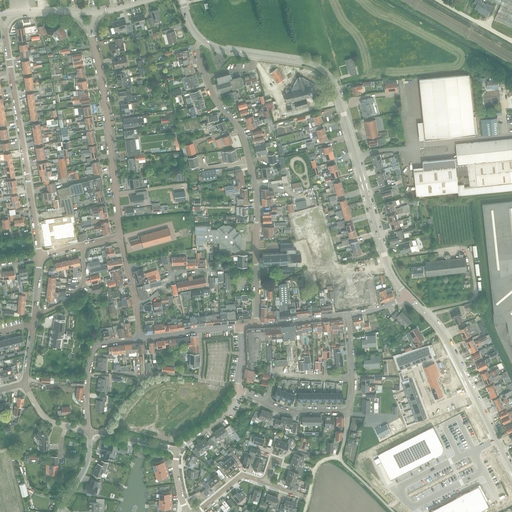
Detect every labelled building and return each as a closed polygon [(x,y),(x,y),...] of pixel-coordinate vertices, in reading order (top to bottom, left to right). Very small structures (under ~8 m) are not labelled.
[(486,5),(479,1),(479,0),(475,0),(474,3),(477,5),(475,8),(479,10),(479,11),(481,12),(487,16),(492,7),(487,4),(486,5)] [(511,0),(491,0),(501,5),(494,19),(511,27),(511,0)] [(153,11),(150,12),(151,18),(148,18),(151,26),(154,25),(153,23),(161,20),(159,15),(160,15),(158,10),(153,11)] [(135,25),(145,22),(143,14),(136,16),(133,17),(135,25)] [(132,33),(132,30),(130,24),(126,25),(124,19),(112,23),(114,31),(127,28),(128,32),(129,35),(132,34),(133,35),(135,34),(135,32),(132,33)] [(17,28),(16,29),(17,35),(31,32),(37,31),(35,25),(30,26),(24,27),(23,28),(23,25),(22,25),(21,23),(17,24),(18,26),(16,26),(17,28)] [(59,39),(66,34),(63,30),(64,30),(61,26),(54,32),(53,34),(55,37),(57,36),(59,39)] [(170,29),(162,31),(163,35),(166,34),(169,44),(177,42),(175,35),(174,31),(171,32),(170,29)] [(26,40),(25,36),(32,35),(31,32),(17,35),(18,41),(26,40)] [(112,53),(124,51),(122,38),(115,39),(116,44),(110,45),(112,53)] [(178,60),(190,57),(188,50),(183,51),(176,53),(178,60)] [(70,68),(83,65),(81,53),(68,55),(69,61),(73,61),(73,65),(69,65),(70,68)] [(122,64),(127,63),(125,56),(118,58),(119,60),(113,62),(115,68),(122,67),(122,64)] [(180,67),(184,66),(192,64),(190,57),(178,60),(180,67)] [(356,71),(352,58),(345,60),(348,71),(349,70),(350,73),(356,71)] [(36,65),(22,67),(23,73),(31,72),(30,69),(37,68),(42,67),(41,64),(36,65)] [(184,66),(180,67),(182,73),(184,73),(185,76),(195,73),(192,64),(184,66)] [(74,77),(85,76),(84,67),(76,68),(77,74),(68,76),(67,74),(63,75),(63,80),(68,79),(74,78),(74,77)] [(294,68),(269,76),(274,94),(299,87),(294,68)] [(126,78),(126,75),(128,74),(127,69),(121,70),(121,73),(116,74),(117,80),(126,78)] [(187,77),(183,78),(184,82),(188,80),(190,87),(192,87),(198,85),(195,74),(192,75),(187,77)] [(217,78),(218,83),(230,79),(232,89),(237,88),(237,89),(238,88),(238,87),(243,86),(240,76),(232,79),(230,74),(217,78)] [(475,134),(469,74),(419,79),(425,139),(475,134)] [(253,90),(254,90),(249,75),(244,77),(246,85),(249,84),(250,88),(251,91),(253,90)] [(35,77),(24,79),(25,86),(36,84),(35,77)] [(76,85),(75,85),(76,89),(87,87),(86,80),(83,81),(83,77),(75,78),(76,85)] [(132,86),(131,81),(130,77),(126,78),(117,80),(118,85),(123,84),(124,87),(132,86)] [(497,79),(494,80),(493,78),(489,78),(490,80),(486,81),(487,89),(494,88),(494,89),(498,88),(497,79)] [(219,93),(232,89),(230,79),(218,83),(216,83),(219,93)] [(386,83),(386,92),(397,91),(397,82),(386,83)] [(36,84),(25,86),(26,92),(37,91),(36,84)] [(363,90),(362,85),(352,87),(352,91),(353,91),(354,94),(361,93),(360,91),(363,90)] [(126,103),(138,102),(140,101),(139,95),(131,96),(130,88),(126,89),(126,92),(119,93),(120,98),(125,97),(126,103)] [(88,91),(85,92),(84,89),(76,90),(76,91),(76,96),(73,96),(74,100),(72,100),(89,98),(88,91)] [(317,89),(292,96),(296,110),(308,106),(321,103),(317,89)] [(237,96),(239,95),(238,92),(236,93),(235,90),(226,93),(227,97),(230,96),(231,100),(238,98),(237,96)] [(37,91),(26,92),(27,99),(38,97),(37,91)] [(202,97),(200,98),(198,91),(191,93),(193,100),(194,100),(197,109),(204,107),(202,97)] [(38,97),(27,99),(28,105),(39,104),(38,97)] [(371,105),(371,103),(374,102),(373,98),(371,98),(360,101),(361,105),(362,105),(365,117),(370,116),(369,113),(372,112),(372,114),(376,113),(373,104),(371,105)] [(272,101),(264,103),(265,106),(265,107),(270,106),(268,107),(269,109),(271,109),(274,108),(272,101)] [(251,103),(247,105),(246,102),(238,104),(239,110),(252,106),(255,106),(254,104),(251,104),(251,103)] [(39,104),(28,105),(29,112),(40,110),(39,104)] [(122,116),(133,114),(133,112),(132,109),(129,110),(128,104),(121,105),(122,116)] [(78,108),(79,117),(91,115),(90,106),(78,108)] [(193,106),(187,108),(189,112),(191,118),(196,116),(193,106)] [(253,110),(253,109),(252,106),(239,110),(241,116),(255,112),(254,109),(253,110)] [(40,110),(29,112),(30,119),(41,117),(40,110)] [(219,123),(218,120),(217,114),(207,117),(209,122),(207,122),(206,124),(206,125),(206,126),(206,127),(207,128),(207,129),(208,130),(209,130),(209,131),(210,131),(211,131),(216,130),(218,130),(219,132),(222,131),(227,129),(223,121),(219,123)] [(246,124),(259,120),(258,117),(254,119),(253,115),(245,118),(246,124)] [(320,115),(308,118),(309,122),(310,121),(311,125),(312,127),(320,125),(320,122),(322,122),(320,115)] [(79,125),(93,122),(92,116),(84,118),(84,121),(79,121),(80,124),(79,124),(79,125)] [(137,127),(144,126),(143,116),(123,118),(124,127),(137,126),(137,127)] [(32,129),(46,127),(58,125),(57,119),(51,120),(51,124),(46,124),(46,125),(43,125),(43,126),(39,126),(39,123),(31,124),(32,129)] [(259,120),(246,124),(248,129),(256,127),(255,124),(260,122),(259,120)] [(368,138),(378,136),(375,120),(365,122),(368,138)] [(310,129),(305,130),(306,133),(312,132),(313,135),(314,137),(325,134),(323,128),(319,129),(319,126),(310,129)] [(125,138),(140,136),(140,133),(134,133),(133,129),(124,130),(125,138)] [(263,137),(265,136),(264,133),(263,134),(262,129),(252,131),(254,143),(264,141),(263,137)] [(78,139),(79,139),(95,137),(94,131),(86,132),(87,135),(82,136),(82,137),(78,138),(78,139)] [(222,147),(232,142),(229,134),(219,139),(222,147)] [(325,134),(314,137),(314,139),(317,139),(317,138),(318,137),(320,142),(327,140),(325,134)] [(134,155),(141,154),(140,148),(136,149),(135,138),(125,139),(127,152),(128,152),(128,155),(134,155)] [(378,145),(379,145),(379,146),(381,146),(381,145),(385,144),(384,140),(383,141),(382,138),(368,140),(369,146),(378,145)] [(470,187),(470,194),(511,189),(511,138),(465,143),(468,175),(470,187)] [(71,148),(70,140),(62,142),(63,146),(63,149),(71,148)] [(260,143),(255,145),(255,146),(257,155),(262,154),(263,155),(267,154),(266,153),(265,147),(270,146),(270,142),(264,143),(262,143),(262,145),(260,145),(260,143)] [(193,143),(184,145),(187,156),(196,153),(193,143)] [(457,176),(468,175),(465,143),(456,144),(457,155),(450,159),(423,162),(423,170),(414,171),(416,196),(458,192),(459,195),(470,194),(470,187),(464,187),(464,184),(458,185),(457,176)] [(82,153),(97,151),(96,145),(88,146),(89,149),(81,151),(82,153)] [(323,148),(318,149),(319,152),(320,155),(332,151),(330,145),(323,148)] [(225,155),(223,156),(223,162),(236,160),(235,150),(224,151),(225,155)] [(96,160),(96,157),(98,157),(97,151),(82,153),(82,156),(85,156),(90,155),(90,158),(86,158),(87,162),(96,160)] [(332,151),(320,155),(317,156),(318,158),(324,156),(323,155),(325,155),(326,160),(334,158),(332,151)] [(139,164),(138,160),(145,159),(144,154),(141,154),(134,155),(135,158),(128,159),(129,169),(133,168),(133,172),(140,171),(139,167),(141,167),(141,166),(141,165),(140,164),(139,164)] [(278,155),(275,155),(275,154),(268,155),(269,163),(274,163),(274,164),(279,163),(278,155)] [(373,162),(381,160),(380,154),(371,157),(373,162)] [(58,161),(59,166),(60,172),(61,178),(66,177),(67,177),(67,175),(66,171),(65,165),(64,157),(58,158),(58,159),(58,161)] [(196,158),(188,160),(189,168),(198,167),(196,158)] [(381,160),(373,162),(375,168),(383,166),(381,160)] [(84,171),(100,166),(99,161),(91,163),(92,165),(86,167),(86,170),(84,170),(84,171)] [(326,173),(337,170),(336,164),(328,166),(329,171),(328,171),(327,170),(325,170),(326,173)] [(269,167),(261,168),(263,179),(269,178),(272,177),(272,173),(270,173),(269,167)] [(215,169),(201,172),(202,181),(217,179),(215,169)] [(337,170),(326,173),(327,175),(329,174),(329,173),(330,173),(332,178),(339,176),(337,170)] [(390,174),(386,175),(385,172),(377,174),(378,180),(392,176),(391,176),(390,174)] [(51,173),(39,175),(40,181),(43,180),(43,184),(49,183),(48,177),(51,176),(51,173)] [(388,183),(387,180),(391,179),(393,178),(392,176),(378,180),(380,186),(388,183)] [(135,178),(129,179),(130,188),(132,188),(142,186),(141,177),(135,178)] [(236,179),(231,180),(232,186),(237,185),(237,188),(244,186),(244,184),(245,183),(243,177),(236,179)] [(90,190),(103,187),(101,178),(88,181),(90,190)] [(71,195),(90,190),(88,181),(81,182),(69,185),(69,186),(57,189),(60,199),(59,199),(60,207),(65,206),(68,216),(74,215),(71,197),(72,196),(71,195)] [(330,188),(328,188),(329,191),(342,187),(340,181),(336,182),(329,184),(330,188)] [(301,182),(292,183),(293,191),(302,190),(301,182)] [(54,199),(53,195),(56,195),(54,183),(46,184),(47,192),(42,193),(43,196),(44,200),(54,199)] [(397,187),(397,185),(397,184),(391,186),(392,189),(382,192),(383,198),(392,195),(392,192),(395,191),(394,188),(397,187)] [(327,194),(331,193),(334,192),(334,191),(335,191),(337,196),(344,194),(342,187),(329,191),(326,192),(327,194)] [(247,204),(247,189),(241,189),(241,194),(242,194),(242,197),(237,197),(237,204),(247,204)] [(94,192),(88,193),(90,199),(99,196),(103,195),(102,190),(94,192)] [(261,199),(272,198),(273,198),(273,191),(269,191),(269,190),(261,190),(261,199)] [(136,195),(131,196),(132,204),(144,202),(143,199),(147,198),(146,191),(138,192),(138,195),(136,195)] [(184,191),(174,192),(175,201),(186,200),(184,191)] [(336,209),(347,205),(346,199),(339,201),(341,205),(335,206),(336,209)] [(306,200),(296,202),(297,209),(307,206),(306,200)] [(395,209),(394,205),(396,204),(395,200),(389,202),(389,204),(385,205),(387,211),(395,209)] [(511,201),(482,204),(494,315),(502,314),(507,320),(509,333),(511,340),(511,201)] [(105,205),(93,208),(94,214),(107,211),(105,205)] [(338,215),(349,212),(347,205),(336,209),(341,207),(342,210),(335,212),(336,216),(338,215)] [(234,215),(247,215),(247,206),(240,206),(240,211),(233,211),(233,215),(234,215)] [(24,217),(20,217),(19,214),(10,215),(10,221),(14,220),(15,225),(19,224),(19,226),(24,225),(23,219),(24,219),(24,217)] [(390,222),(397,220),(397,218),(398,218),(397,214),(389,217),(390,222)] [(407,224),(403,225),(403,223),(402,223),(401,219),(397,220),(390,222),(392,229),(400,226),(401,226),(402,229),(408,227),(407,224)] [(97,229),(109,227),(108,221),(101,222),(101,225),(95,226),(96,230),(97,229)] [(46,224),(41,225),(43,236),(50,235),(50,233),(48,224),(48,223),(46,224)] [(73,223),(65,224),(67,238),(74,237),(73,230),(74,230),(73,223)] [(343,233),(355,230),(353,223),(345,226),(347,231),(345,231),(345,230),(342,231),(343,233)] [(65,224),(59,225),(61,239),(67,238),(65,224)] [(59,225),(53,226),(53,232),(54,234),(54,236),(55,240),(61,239),(59,225)] [(242,246),(242,237),(241,237),(241,235),(238,232),(236,232),(236,230),(232,226),(230,226),(230,225),(221,225),(221,226),(219,226),(216,229),(211,229),(211,226),(195,226),(195,234),(196,234),(195,245),(203,245),(203,242),(214,242),(214,240),(219,240),(219,248),(227,248),(227,250),(233,250),(235,251),(237,251),(241,248),(241,246),(242,246)] [(178,228),(179,237),(191,235),(190,226),(178,228)] [(273,236),(273,231),(277,231),(277,227),(263,227),(263,236),(273,236)] [(399,242),(398,239),(404,237),(403,233),(413,231),(412,227),(402,230),(396,231),(397,236),(390,237),(391,243),(399,242)] [(143,247),(171,239),(168,228),(138,236),(138,239),(130,241),(131,248),(143,245),(143,247)] [(355,230),(343,233),(343,235),(346,235),(346,233),(347,233),(349,238),(356,236),(355,230)] [(50,235),(43,236),(45,247),(52,246),(50,237),(50,235)] [(399,245),(401,252),(411,250),(411,252),(416,251),(414,246),(417,245),(415,239),(412,240),(404,242),(405,244),(399,245)] [(353,249),(360,247),(358,241),(350,244),(351,247),(348,248),(349,251),(353,249)] [(258,259),(259,259),(259,261),(258,261),(258,262),(259,262),(262,262),(263,262),(263,265),(268,265),(272,265),(273,265),(277,265),(278,265),(282,264),(287,264),(287,267),(281,267),(281,268),(282,268),(283,273),(282,273),(282,274),(295,273),(294,267),(297,267),(297,263),(301,262),(301,253),(297,254),(297,249),(294,249),(293,243),(280,244),(281,244),(282,250),(281,250),(286,250),(286,253),(282,253),(281,253),(277,253),(272,254),(272,253),(272,254),(268,254),(267,254),(263,254),(262,254),(262,257),(262,258),(259,258),(259,257),(259,258),(258,258),(258,259)] [(114,249),(111,249),(111,246),(105,247),(105,250),(102,251),(103,257),(115,254),(114,249)] [(360,247),(353,249),(353,252),(352,252),(353,256),(361,254),(360,247)] [(197,268),(206,267),(205,260),(199,260),(199,258),(200,258),(200,252),(196,253),(196,263),(197,263),(197,268)] [(166,255),(156,257),(157,264),(167,262),(166,255)] [(247,266),(247,255),(230,255),(230,257),(237,257),(237,266),(247,266)] [(186,256),(172,257),(172,260),(172,263),(172,265),(186,265),(186,268),(196,267),(195,262),(195,259),(186,259),(186,256)] [(464,272),(467,271),(466,257),(425,262),(426,266),(427,276),(464,272)] [(73,259),(77,277),(81,275),(80,270),(78,271),(77,266),(80,265),(78,258),(73,259)] [(77,277),(73,259),(67,261),(68,267),(72,267),(73,272),(72,272),(73,277),(77,276),(77,277)] [(106,261),(108,269),(114,268),(113,266),(122,264),(121,259),(106,261)] [(99,260),(88,263),(89,269),(100,266),(99,260)] [(61,275),(64,274),(61,262),(55,263),(57,270),(60,269),(61,275)] [(368,264),(356,265),(357,277),(369,276),(368,264)] [(108,270),(107,269),(107,265),(90,269),(91,274),(108,270)] [(413,277),(424,276),(427,276),(426,266),(423,266),(412,267),(413,277)] [(17,279),(18,285),(21,284),(21,281),(24,281),(23,274),(27,273),(26,268),(19,269),(19,274),(17,275),(17,279)] [(123,273),(121,268),(110,271),(111,276),(123,273)] [(140,270),(132,272),(136,284),(136,287),(139,286),(143,285),(144,285),(149,283),(149,282),(160,279),(158,273),(153,275),(152,272),(145,274),(143,269),(140,270)] [(346,271),(336,272),(337,280),(347,279),(346,271)] [(108,282),(124,278),(123,273),(111,276),(112,279),(111,280),(110,279),(107,280),(108,282)] [(178,290),(206,285),(205,277),(192,279),(191,275),(188,275),(189,280),(177,282),(178,290)] [(347,279),(337,280),(338,287),(348,286),(347,279)] [(161,280),(144,285),(145,290),(162,285),(161,280)] [(296,317),(295,309),(294,302),(292,302),(292,308),(289,309),(289,310),(287,310),(287,304),(288,304),(288,288),(291,288),(290,280),(286,281),(286,283),(280,284),(279,285),(279,290),(279,300),(280,319),(296,317)] [(139,286),(136,287),(140,300),(146,298),(148,297),(146,292),(145,293),(144,289),(143,285),(139,286)] [(348,286),(338,287),(338,295),(348,294),(348,286)] [(383,290),(382,287),(375,289),(378,297),(382,296),(384,301),(389,300),(386,289),(383,290)] [(386,289),(389,300),(394,298),(391,287),(386,289)] [(47,294),(46,301),(49,301),(49,303),(52,303),(53,301),(54,298),(57,298),(57,299),(63,300),(67,296),(65,296),(64,296),(47,294)] [(348,294),(338,295),(339,302),(349,301),(348,294)] [(126,297),(121,298),(123,307),(133,304),(131,297),(126,299),(126,297)] [(310,305),(310,304),(309,298),(306,299),(309,315),(320,313),(319,307),(313,307),(313,305),(310,305)] [(296,317),(309,315),(306,299),(307,305),(302,306),(302,308),(295,309),(296,317)] [(349,301),(339,302),(340,310),(350,309),(349,301)] [(155,314),(162,313),(160,302),(153,302),(155,314)] [(152,310),(152,309),(151,303),(147,304),(147,305),(143,305),(144,311),(152,310)] [(226,310),(227,323),(236,322),(234,304),(226,305),(226,307),(226,310)] [(249,321),(248,314),(251,314),(251,309),(248,310),(248,311),(246,311),(246,310),(242,310),(243,322),(249,321)] [(457,324),(462,321),(460,316),(462,314),(459,309),(450,313),(453,319),(454,318),(457,324)] [(406,327),(411,321),(402,312),(400,314),(397,311),(391,317),(394,319),(397,317),(406,327)] [(211,315),(208,315),(208,312),(204,313),(205,315),(206,325),(213,324),(212,314),(212,313),(211,314),(211,315)] [(213,324),(221,324),(221,317),(220,314),(212,314),(213,324)] [(197,326),(206,325),(205,315),(199,316),(195,316),(197,326)] [(56,320),(54,320),(50,346),(59,347),(61,338),(63,338),(65,321),(64,321),(65,317),(57,316),(56,320)] [(125,329),(126,336),(131,336),(129,316),(123,317),(124,322),(125,329)] [(366,329),(370,328),(369,322),(364,323),(363,316),(353,318),(355,324),(355,326),(359,325),(359,323),(360,322),(361,327),(365,326),(366,329)] [(169,331),(178,330),(177,324),(177,321),(177,319),(176,318),(171,319),(171,322),(168,322),(168,324),(169,330),(169,331)] [(339,330),(338,320),(329,321),(330,331),(331,334),(333,334),(333,331),(339,330)] [(145,329),(145,334),(153,333),(152,321),(145,321),(145,323),(146,323),(146,328),(145,329)] [(331,334),(330,331),(329,321),(323,322),(323,327),(324,327),(324,331),(327,331),(328,339),(331,339),(331,334)] [(118,337),(126,336),(125,329),(124,322),(120,323),(121,326),(122,326),(122,328),(118,328),(117,325),(113,326),(114,334),(118,333),(118,337)] [(304,331),(312,330),(311,323),(301,324),(302,335),(305,334),(304,331)] [(155,333),(165,332),(164,324),(163,324),(154,325),(155,333)] [(303,344),(302,335),(301,324),(295,325),(296,333),(296,334),(299,334),(299,340),(300,340),(301,345),(303,344)] [(467,326),(459,329),(463,339),(471,335),(470,332),(473,331),(470,324),(467,326)] [(294,333),(295,333),(294,325),(280,326),(281,335),(282,335),(283,338),(283,340),(295,339),(294,333)] [(109,334),(113,333),(111,327),(105,328),(106,330),(102,331),(104,340),(110,339),(109,334)] [(265,328),(264,328),(260,328),(255,328),(255,329),(248,329),(246,331),(246,336),(246,343),(247,346),(246,346),(247,351),(247,359),(255,360),(255,359),(259,360),(260,339),(266,339),(266,341),(266,337),(265,328)] [(411,341),(414,339),(416,343),(414,344),(416,347),(422,344),(420,341),(424,339),(421,334),(420,334),(416,328),(407,333),(411,341)] [(468,348),(490,337),(489,334),(486,336),(486,335),(478,339),(479,339),(474,342),(472,339),(465,342),(468,348)] [(362,348),(377,346),(376,335),(365,336),(366,339),(362,340),(362,348)] [(194,348),(198,347),(197,336),(191,336),(177,339),(169,340),(169,344),(169,345),(176,344),(177,345),(186,344),(186,350),(190,350),(190,349),(194,349),(194,348)] [(485,340),(489,338),(490,337),(468,348),(470,353),(478,350),(476,346),(480,344),(481,345),(486,342),(485,340)] [(165,344),(169,344),(169,340),(156,342),(157,349),(165,348),(165,344)] [(156,355),(155,352),(154,342),(149,343),(149,349),(146,350),(146,353),(150,353),(152,353),(153,359),(156,359),(156,355)] [(132,344),(124,345),(126,360),(129,360),(128,353),(133,352),(132,344)] [(124,345),(117,346),(119,354),(119,357),(123,356),(124,361),(126,361),(126,360),(124,345)] [(112,354),(119,354),(117,346),(111,346),(111,347),(108,347),(109,353),(112,352),(112,354)] [(486,351),(485,350),(489,348),(488,346),(485,348),(478,351),(478,352),(472,355),(474,360),(482,357),(480,354),(486,351)] [(199,354),(198,347),(194,348),(194,349),(190,349),(190,350),(190,354),(189,366),(199,366),(199,354)] [(428,349),(421,352),(424,361),(432,358),(428,349)] [(336,366),(343,366),(342,355),(341,355),(341,352),(335,353),(336,366)] [(421,352),(413,354),(416,364),(424,361),(421,352)] [(103,357),(98,357),(97,369),(106,369),(107,358),(111,358),(111,355),(103,354),(103,357)] [(413,354),(405,357),(409,367),(416,364),(413,354)] [(369,368),(380,367),(379,356),(370,357),(371,360),(364,360),(364,363),(363,363),(364,367),(369,367),(369,368)] [(405,357),(397,360),(401,370),(409,367),(405,357)] [(486,363),(490,361),(489,358),(476,364),(479,371),(488,367),(486,363)] [(246,368),(251,369),(254,369),(255,360),(247,359),(246,368)] [(6,370),(9,379),(14,377),(13,373),(15,373),(16,374),(19,373),(16,365),(13,365),(14,368),(6,370)] [(443,396),(436,377),(439,376),(437,373),(435,373),(431,365),(423,367),(429,382),(435,399),(443,396)] [(483,379),(500,371),(498,368),(490,372),(491,372),(489,373),(487,370),(480,374),(483,379)] [(245,369),(244,376),(252,377),(253,377),(254,372),(254,371),(253,370),(246,369),(245,369)] [(9,379),(6,370),(0,371),(0,377),(0,378),(0,377),(2,376),(3,380),(9,379)] [(498,374),(497,372),(500,371),(483,379),(485,384),(492,381),(491,378),(498,374)] [(109,380),(109,376),(102,376),(101,379),(99,378),(98,385),(98,384),(97,390),(105,391),(106,379),(109,380)] [(380,385),(382,385),(382,379),(382,376),(375,376),(374,380),(375,380),(375,381),(380,382),(380,385)] [(412,380),(402,384),(404,391),(415,387),(412,380)] [(489,392),(502,386),(500,383),(495,386),(493,383),(486,387),(489,392)] [(276,390),(274,396),(280,398),(281,394),(283,391),(281,390),(282,387),(278,386),(276,390)] [(415,387),(404,391),(407,397),(417,393),(415,387)] [(499,387),(489,392),(491,398),(499,394),(497,392),(500,391),(499,390),(502,389),(501,387),(499,387)] [(286,400),(288,393),(283,391),(280,398),(286,400)] [(288,393),(286,400),(292,402),(294,395),(288,393)] [(417,393),(407,397),(409,403),(419,399),(417,393)] [(97,400),(96,410),(104,411),(106,411),(106,407),(104,407),(105,401),(106,401),(107,397),(101,396),(100,401),(97,400)] [(495,405),(507,400),(505,396),(503,398),(504,400),(502,401),(500,396),(492,400),(495,405)] [(22,408),(24,399),(18,397),(17,406),(15,406),(14,414),(19,415),(20,411),(21,411),(22,407),(22,408)] [(363,400),(362,406),(363,406),(363,413),(370,413),(374,413),(374,398),(370,398),(370,400),(363,400)] [(419,399),(409,403),(411,409),(422,405),(419,399)] [(507,400),(495,405),(497,409),(497,411),(505,407),(503,404),(507,402),(508,402),(507,400)] [(6,410),(10,409),(9,401),(8,401),(8,402),(5,402),(0,403),(0,415),(2,415),(1,412),(4,411),(4,408),(5,408),(6,410)] [(422,405),(411,409),(414,415),(424,411),(422,405)] [(260,412),(255,410),(253,416),(251,420),(252,421),(254,422),(255,420),(259,421),(260,418),(263,420),(267,411),(262,409),(260,412)] [(511,410),(507,412),(506,409),(498,413),(501,418),(511,412),(511,410)] [(273,426),(276,419),(271,416),(272,413),(267,411),(263,420),(270,423),(270,424),(273,425),(273,426)] [(424,411),(414,415),(416,422),(426,418),(424,411)] [(511,420),(511,419),(511,418),(511,417),(511,416),(511,412),(501,418),(504,424),(511,420)] [(31,413),(25,418),(31,427),(38,422),(33,415),(33,416),(31,413)] [(374,416),(374,423),(387,422),(386,415),(374,416)] [(285,427),(287,417),(281,416),(281,419),(276,419),(273,426),(273,425),(273,426),(274,426),(276,426),(276,427),(277,427),(278,425),(285,427)] [(287,417),(285,427),(292,428),(292,432),(295,433),(297,423),(292,422),(292,418),(287,417)] [(333,429),(333,427),(333,420),(331,420),(331,417),(325,417),(325,427),(328,427),(328,429),(333,429)] [(380,426),(375,428),(379,437),(391,432),(387,424),(381,427),(380,426)] [(218,429),(223,437),(230,432),(230,433),(233,431),(229,425),(224,429),(223,426),(218,429)] [(379,457),(374,459),(376,464),(381,461),(391,480),(392,479),(392,478),(396,476),(396,477),(398,476),(398,475),(435,457),(431,450),(438,447),(432,435),(436,433),(433,426),(377,454),(379,457)] [(217,441),(223,437),(218,429),(213,432),(215,435),(211,438),(215,444),(218,442),(217,441)] [(48,450),(48,439),(40,430),(34,436),(38,440),(39,439),(41,441),(41,444),(40,444),(40,450),(48,450)] [(245,441),(255,445),(256,442),(262,444),(263,438),(254,435),(252,440),(249,439),(249,440),(246,439),(245,441)] [(279,450),(282,441),(277,439),(278,436),(275,435),(272,442),(275,443),(273,449),(279,450)] [(215,444),(211,438),(207,441),(205,438),(200,442),(206,449),(212,445),(212,446),(214,445),(215,447),(216,446),(215,444)] [(282,441),(279,450),(285,452),(286,447),(289,448),(292,440),(288,439),(287,442),(282,441)] [(254,447),(255,445),(245,441),(245,442),(248,443),(247,446),(247,447),(246,450),(249,450),(248,452),(251,453),(255,454),(258,455),(260,449),(254,447)] [(199,454),(206,449),(200,442),(196,445),(197,447),(193,451),(197,456),(200,454),(199,454)] [(101,443),(100,450),(102,451),(101,457),(108,458),(109,452),(111,453),(112,446),(101,443)] [(226,460),(233,468),(238,464),(234,459),(236,457),(231,451),(228,454),(230,457),(226,460)] [(292,459),(302,462),(303,457),(307,458),(308,455),(301,452),(300,455),(294,453),(292,459)] [(192,468),(198,458),(196,457),(190,453),(186,461),(188,462),(187,465),(192,468)] [(252,462),(255,454),(251,453),(250,457),(245,455),(242,465),(248,467),(250,461),(252,462)] [(258,456),(258,455),(255,454),(252,462),(255,463),(253,468),(259,470),(262,461),(259,460),(260,457),(258,456)] [(58,475),(58,464),(58,456),(52,456),(52,464),(49,464),(49,468),(46,468),(46,471),(49,471),(49,481),(50,481),(50,475),(58,475)] [(167,468),(166,464),(164,465),(163,459),(154,462),(154,464),(153,465),(155,472),(167,468)] [(301,464),(302,462),(292,459),(290,464),(296,466),(295,469),(302,471),(303,468),(302,467),(303,465),(301,464)] [(107,474),(104,473),(108,463),(101,460),(100,464),(97,463),(96,467),(95,467),(93,474),(105,478),(107,474)] [(228,471),(233,468),(226,460),(222,463),(220,460),(217,463),(222,469),(224,467),(228,471)] [(155,472),(157,479),(159,478),(160,481),(168,478),(167,472),(168,472),(167,468),(155,472)] [(212,478),(218,485),(222,481),(220,479),(224,475),(218,468),(216,470),(218,473),(212,478)] [(301,475),(302,471),(295,469),(294,472),(288,470),(287,475),(296,479),(298,474),(301,475)] [(295,483),(296,479),(287,475),(285,481),(291,483),(290,486),(292,486),(296,488),(297,488),(298,484),(295,483)] [(213,489),(218,485),(212,478),(206,483),(204,480),(201,482),(207,490),(211,486),(213,489)] [(87,484),(84,491),(87,492),(86,494),(90,495),(91,493),(95,494),(97,487),(96,487),(98,481),(91,479),(89,485),(87,484)] [(25,483),(19,485),(22,496),(28,494),(25,483)] [(456,498),(429,511),(479,511),(489,507),(486,501),(479,486),(470,491),(470,490),(467,492),(456,498)] [(258,500),(260,491),(254,489),(253,495),(250,494),(248,500),(247,503),(249,503),(249,502),(250,501),(253,502),(254,499),(258,500)] [(172,501),(172,497),(170,497),(170,491),(161,491),(161,494),(159,494),(159,501),(172,501)] [(243,499),(246,497),(242,491),(239,493),(238,492),(232,496),(237,502),(242,498),(243,499)] [(270,503),(272,495),(267,494),(266,498),(263,497),(260,504),(265,506),(266,502),(270,503)] [(272,495),(270,503),(272,504),(271,507),(276,509),(279,502),(276,501),(277,497),(272,495)] [(96,502),(89,502),(89,511),(96,511),(103,511),(104,499),(96,498),(96,502)] [(288,509),(290,501),(285,499),(284,504),(281,503),(279,510),(283,511),(285,508),(288,509)] [(172,501),(159,501),(159,508),(161,508),(160,511),(165,511),(170,511),(170,505),(172,505),(172,501)] [(290,501),(288,509),(290,510),(289,511),(295,511),(297,508),(294,507),(295,503),(290,501)]
